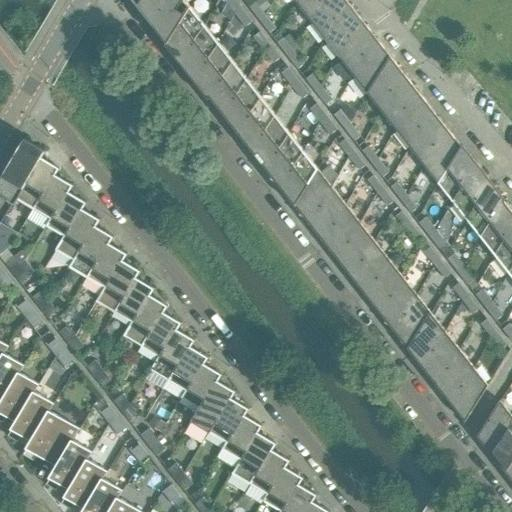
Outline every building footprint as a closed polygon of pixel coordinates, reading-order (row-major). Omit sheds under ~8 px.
[(190,5),(185,0),(133,0),(167,42),(190,5)] [(243,8),(236,0),(226,0),(236,13),(243,8)] [(264,12),(271,6),(266,0),(258,0),(250,7),(260,20),(266,15),(264,12)] [(312,22),(326,0),(300,0),(298,4),(312,22)] [(327,40),(350,4),(346,0),(326,0),(312,22),(327,40)] [(341,58),(364,22),(350,4),(327,40),(341,58)] [(181,60),(204,23),(190,5),(167,42),(181,60)] [(253,21),(243,8),(236,13),(247,26),(253,21)] [(276,28),(266,15),(260,20),(270,33),(276,28)] [(355,76),(378,40),(364,22),(341,58),(355,76)] [(195,78),(218,41),(204,23),(181,60),(195,78)] [(271,44),(261,31),(255,36),(265,49),(271,44)] [(294,50),(298,43),(290,33),(278,43),(288,56),(294,50)] [(369,94),(392,58),(378,40),(355,76),(369,94)] [(209,96),(232,59),(218,41),(195,78),(209,96)] [(281,57),(271,44),(265,49),(275,62),(281,57)] [(305,64),(294,51),(294,50),(288,56),(298,69),(305,64)] [(383,112),(406,76),(392,58),(369,94),(383,112)] [(223,114),(247,77),(232,59),(209,96),(223,114)] [(299,80),(289,67),(283,72),(293,85),(299,80)] [(323,87),(313,74),(306,79),(316,92),(323,87)] [(397,130),(420,94),(406,76),(383,112),(397,130)] [(238,132),(261,95),(247,77),(223,114),(238,132)] [(309,93),(299,80),(293,85),(303,98),(309,93)] [(333,100),(323,87),(316,92),(327,105),(333,100)] [(411,148),(434,112),(420,94),(397,130),(411,148)] [(252,150),(275,113),(261,95),(238,132),(252,150)] [(328,116),(317,103),(311,108),(321,121),(328,116)] [(351,123),(341,110),(335,115),(345,128),(351,123)] [(426,166),(449,130),(434,112),(411,148),(426,166)] [(266,168),(289,131),(275,113),(252,150),(266,168)] [(338,129),(328,116),(321,121),(332,134),(338,129)] [(361,136),(351,123),(345,128),(355,141),(361,136)] [(440,184),(463,148),(449,130),(426,166),(440,184)] [(280,186),(303,149),(289,131),(266,168),(280,186)] [(0,197),(13,205),(42,157),(43,158),(47,151),(26,140),(27,138),(26,137),(0,180),(0,197)] [(355,152),(346,139),(339,144),(349,157),(355,152)] [(379,159),(369,146),(363,151),(373,164),(379,159)] [(454,202),(477,166),(463,148),(440,184),(454,202)] [(294,204),(317,167),(303,149),(280,186),(294,204)] [(366,165),(355,152),(349,157),(360,170),(366,165)] [(34,210),(35,209),(55,174),(57,175),(61,168),(43,158),(42,157),(13,205),(14,206),(18,199),(33,208),(33,209),(34,210)] [(389,172),(380,160),(379,159),(373,164),(383,177),(389,172)] [(468,220),(491,184),(477,166),(454,202),(468,220)] [(309,222),(332,185),(317,167),(294,204),(309,222)] [(52,220),(69,191),(70,192),(74,185),(57,175),(55,174),(35,209),(51,219),(52,220)] [(384,188),(374,175),(368,180),(378,193),(384,188)] [(408,195),(397,182),(391,187),(401,200),(408,195)] [(482,238),(505,202),(491,184),(468,220),(482,238)] [(323,240),(346,203),(332,185),(309,222),(323,240)] [(394,201),(384,188),(378,193),(388,206),(394,201)] [(66,237),(83,208),(84,209),(88,202),(70,192),(69,191),(52,220),(51,219),(46,226),(48,227),(48,226),(64,236),(66,237)] [(418,208),(408,195),(401,200),(412,213),(418,208)] [(496,256),(511,231),(511,210),(505,202),(482,238),(496,256)] [(337,258),(360,222),(346,203),(323,240),(337,258)] [(75,261),(96,225),(97,226),(101,219),(84,209),(83,208),(66,237),(64,236),(56,250),(57,251),(58,250),(74,260),(75,261)] [(412,224),(402,211),(396,216),(406,229),(412,224)] [(436,231),(426,218),(419,223),(430,236),(436,231)] [(19,234),(1,222),(0,223),(0,255),(10,247),(19,234)] [(351,276),(374,239),(360,222),(337,258),(351,276)] [(423,237),(412,224),(406,229),(416,242),(423,237)] [(88,278),(89,278),(109,243),(111,243),(115,237),(97,226),(96,225),(75,261),(74,260),(70,267),(71,268),(71,267),(87,277),(88,278)] [(446,244),(436,231),(430,236),(440,249),(446,244)] [(511,274),(511,272),(511,231),(496,256),(511,274)] [(365,294),(388,257),(374,239),(351,276),(365,294)] [(106,288),(123,260),(124,260),(128,254),(111,243),(109,243),(89,278),(105,287),(106,288)] [(441,260),(431,247),(424,252),(435,265),(441,260)] [(21,267),(25,260),(29,254),(22,250),(14,256),(6,263),(14,273),(21,267)] [(464,267),(454,254),(448,259),(458,272),(464,267)] [(379,312),(402,276),(388,257),(365,294),(379,312)] [(30,277),(33,270),(25,260),(21,267),(14,273),(22,283),(30,277)] [(116,313),(137,277),(141,271),(124,260),(123,260),(106,288),(105,287),(97,301),(98,302),(115,312),(116,313)] [(451,273),(441,260),(435,265),(445,278),(451,273)] [(474,280),(464,267),(458,272),(468,285),(474,280)] [(13,283),(4,272),(0,275),(0,284),(4,290),(13,283)] [(394,330),(417,294),(402,276),(379,312),(394,330)] [(133,323),(150,294),(151,295),(155,288),(137,277),(116,313),(132,322),(133,323)] [(469,296),(459,283),(453,288),(459,295),(454,299),(460,306),(463,301),(469,296)] [(492,303),(482,290),(476,295),(486,308),(492,303)] [(49,301),(41,291),(33,297),(41,308),(49,301)] [(143,347),(164,311),(165,312),(169,305),(151,295),(150,294),(133,323),(132,322),(124,336),(125,337),(125,336),(141,346),(143,347)] [(408,348),(431,312),(417,294),(394,330),(408,348)] [(479,309),(469,296),(463,301),(473,314),(479,309)] [(35,311),(27,300),(18,307),(26,318),(35,311)] [(57,311),(49,301),(41,308),(49,318),(57,311)] [(503,316),(492,303),(486,308),(496,321),(503,316)] [(44,322),(35,311),(26,318),(35,329),(44,322)] [(160,357),(177,329),(178,329),(183,323),(165,312),(164,311),(143,347),(159,356),(160,357)] [(422,366),(445,330),(431,312),(408,348),(422,366)] [(497,332),(487,319),(481,324),(491,337),(497,332)] [(511,327),(509,324),(503,329),(511,340),(511,327)] [(76,335),(68,325),(60,332),(68,342),(76,335)] [(170,381),(191,346),(192,347),(196,340),(178,329),(177,329),(160,357),(159,356),(151,370),(152,371),(153,371),(169,380),(168,381),(170,381)] [(436,384),(459,348),(445,330),(422,366),(436,384)] [(508,345),(497,332),(491,337),(501,350),(508,345)] [(84,346),(76,335),(68,342),(76,352),(84,346)] [(65,349),(57,338),(48,345),(57,356),(65,349)] [(0,360),(5,353),(10,345),(0,339),(0,360)] [(187,391),(204,363),(205,364),(209,357),(192,347),(191,346),(170,381),(186,391),(187,391)] [(450,402),(473,366),(459,348),(436,384),(450,402)] [(74,360),(65,349),(57,356),(65,367),(74,360)] [(0,401),(1,402),(20,372),(25,365),(5,353),(0,360),(0,401)] [(103,370),(95,360),(87,366),(95,377),(103,370)] [(201,408),(218,380),(219,381),(223,374),(205,364),(204,363),(187,391),(186,391),(182,398),(183,399),(183,398),(200,408),(201,408)] [(466,421),(489,385),(473,366),(450,402),(466,421)] [(112,380),(103,370),(95,377),(103,387),(112,380)] [(16,421),(35,391),(40,384),(20,372),(1,402),(0,403),(0,420),(4,423),(8,416),(16,421)] [(210,433),(231,397),(233,398),(237,391),(219,381),(218,380),(201,408),(200,408),(191,422),(193,422),(209,432),(210,433)] [(31,440),(50,411),(55,403),(35,391),(16,421),(8,436),(19,442),(23,435),(31,440)] [(130,404),(122,394),(114,401),(122,411),(130,404)] [(228,443),(245,414),(246,415),(250,408),(233,398),(231,397),(210,433),(211,433),(227,442),(228,443)] [(492,455),(511,422),(511,414),(500,400),(477,436),(492,455)] [(139,415),(130,404),(122,411),(130,421),(139,415)] [(119,417),(110,406),(101,413),(110,424),(119,417)] [(73,440),(80,428),(50,411),(31,440),(23,455),(34,462),(39,455),(57,466),(73,440)] [(241,460),(258,432),(259,432),(263,425),(246,415),(245,414),(228,443),(227,442),(222,449),(224,450),(241,460)] [(161,432),(166,424),(154,416),(149,424),(161,432)] [(127,428),(119,417),(110,424),(118,435),(127,428)] [(506,473),(511,463),(511,422),(492,455),(506,473)] [(157,439),(149,428),(141,435),(149,445),(157,439)] [(251,485),(251,484),(272,449),(276,442),(259,432),(258,432),(241,460),(232,473),(234,474),(250,483),(250,484),(251,485)] [(165,449),(157,439),(149,445),(157,455),(165,449)] [(70,489),(89,459),(93,452),(73,440),(57,466),(46,484),(57,491),(62,484),(70,489)] [(149,455),(138,442),(129,449),(140,462),(149,455)] [(269,495),(285,466),(289,459),(272,449),(251,484),(267,494),(269,495)] [(85,508),(104,478),(108,471),(89,459),(70,489),(61,503),(73,510),(77,503),(85,508)] [(185,473),(176,463),(168,469),(176,480),(185,473)] [(282,511),(299,483),(300,484),(304,477),(285,466),(269,495),(267,494),(263,501),(265,502),(265,501),(281,511),(282,511)] [(193,483),(185,473),(176,480),(184,490),(193,483)] [(109,511),(119,497),(123,490),(104,478),(85,508),(82,511),(109,511)] [(305,511),(313,501),(314,501),(318,495),(300,484),(299,483),(282,511),(281,511),(280,511),(305,511)] [(181,496),(172,484),(163,491),(172,503),(181,496)] [(143,511),(119,497),(109,511),(143,511)] [(205,511),(212,507),(204,497),(195,504),(201,511),(205,511)] [(331,511),(314,501),(313,501),(305,511),(331,511)]
